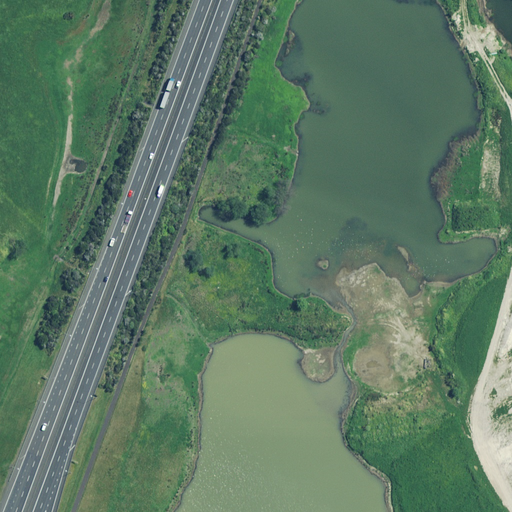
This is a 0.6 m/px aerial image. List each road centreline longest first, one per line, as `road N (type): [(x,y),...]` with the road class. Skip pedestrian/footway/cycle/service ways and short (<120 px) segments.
road 1 (motorway): [(16,511),(206,0)]
road 2 (motorway): [(230,0),(53,480)]
